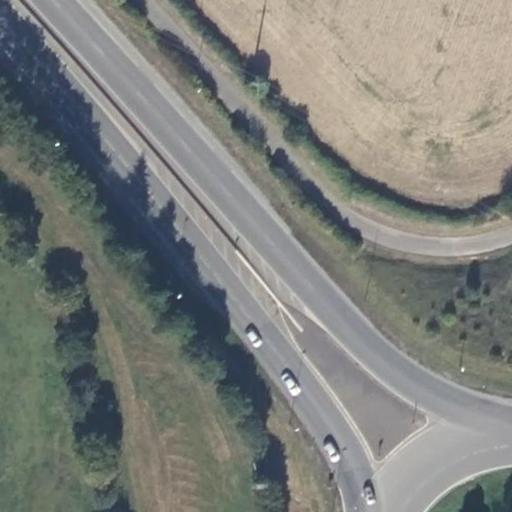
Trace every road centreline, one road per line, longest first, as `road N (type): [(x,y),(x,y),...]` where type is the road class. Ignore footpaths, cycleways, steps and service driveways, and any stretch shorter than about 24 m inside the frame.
road 1 (trunk): [(0,16),(315,399),(367,511)]
road 2 (trunk): [(491,418),(424,388),(346,322),(51,0)]
road 3 (residential): [(140,0),(350,220),(456,247),(511,232)]
road 4 (primary): [(491,418),(431,442),(370,511)]
